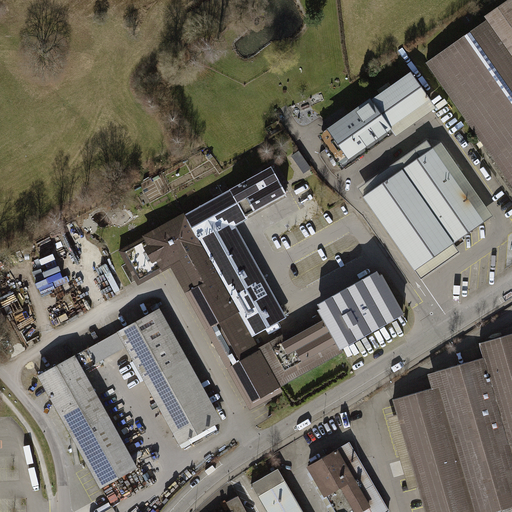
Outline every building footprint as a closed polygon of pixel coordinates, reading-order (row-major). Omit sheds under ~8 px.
[(511,187),(511,2),(425,64),(511,187)] [(348,160),(433,104),(412,73),(327,129),(348,160)] [(427,141),(360,187),(364,193),(432,146),(427,141)] [(413,269),(491,216),(441,141),(363,194),(413,269)] [(299,152),(291,158),(304,175),(311,169),(299,152)] [(217,273),(254,339),(288,320),(236,227),(291,199),(273,168),(119,252),(137,287),(173,269),(183,292),(217,273)] [(378,272),(315,307),(318,313),(340,352),(403,316),(378,272)] [(217,273),(183,292),(225,366),(259,347),(254,339),(217,273)] [(179,445),(221,422),(159,309),(117,332),(179,445)] [(246,404),(340,352),(318,313),(259,347),(225,366),(246,404)] [(426,377),(431,393),(440,391),(457,450),(475,511),(497,511),(511,508),(511,337),(479,346),(483,363),(426,377)] [(139,467),(76,356),(35,379),(98,490),(139,467)] [(431,393),(393,404),(397,419),(389,421),(401,465),(457,450),(440,391),(431,393)] [(388,511),(349,445),(307,470),(332,511),(388,511)] [(475,511),(457,450),(401,465),(407,492),(420,489),(428,511),(475,511)] [(302,511),(279,472),(251,487),(266,511),(302,511)] [(228,511),(245,511),(239,498),(225,505),(228,511)]
